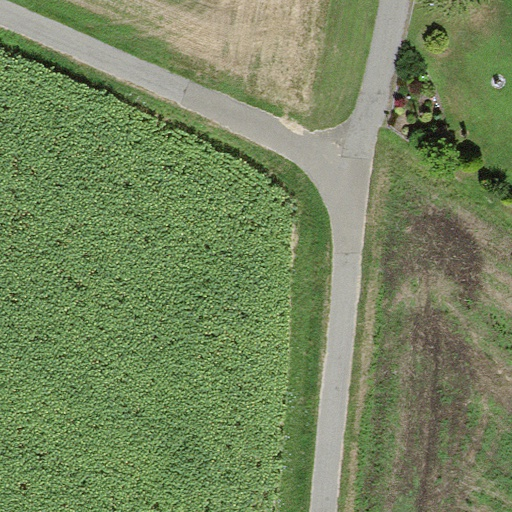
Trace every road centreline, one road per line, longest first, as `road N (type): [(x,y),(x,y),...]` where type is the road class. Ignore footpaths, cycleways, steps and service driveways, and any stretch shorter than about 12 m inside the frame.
road 1 (residential): [(357,165),(304,152),(0,10)]
road 2 (residential): [(322,511),(357,165)]
road 3 (residential): [(357,165),(396,0)]
